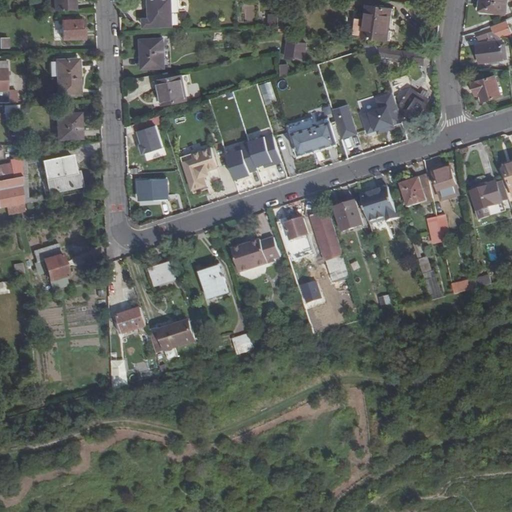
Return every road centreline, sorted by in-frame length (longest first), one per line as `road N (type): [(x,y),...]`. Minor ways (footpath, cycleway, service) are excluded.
road 1 (residential): [(109,0),(121,239),(128,246),(457,136)]
road 2 (track): [(511,321),(471,341),(448,371),(414,384),(352,372),(213,433),(133,421),(0,452)]
road 3 (residential): [(456,0),(449,56),(457,136)]
